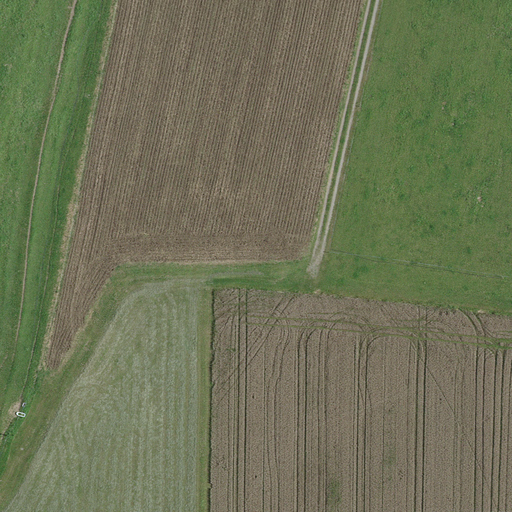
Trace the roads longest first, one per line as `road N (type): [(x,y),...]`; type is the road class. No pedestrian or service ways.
road 1 (track): [(370,0),(308,273)]
road 2 (track): [(511,303),(308,273)]
